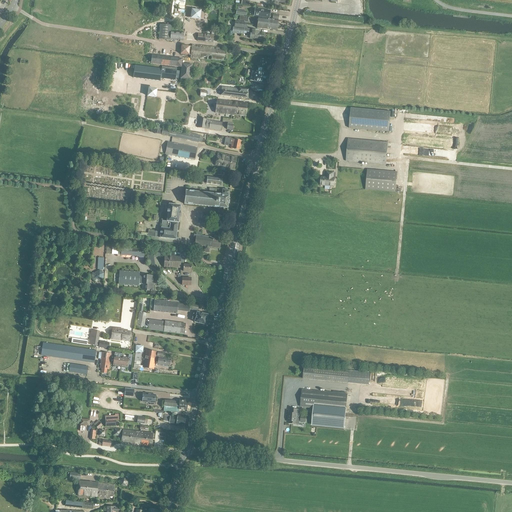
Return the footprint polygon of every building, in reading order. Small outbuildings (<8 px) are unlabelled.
[(255,9),(254,16),(270,18),(271,10),(255,9)] [(203,19),(204,12),(188,10),(187,17),(203,19)] [(258,18),(257,28),(277,31),(279,16),(273,15),(273,20),(258,18)] [(171,25),(160,24),(159,39),(170,41),(170,40),(183,41),(184,32),(171,32),(171,25)] [(251,33),(250,38),(263,39),(264,35),(258,34),(259,31),(251,30),(247,28),(244,28),(244,29),(233,27),(232,33),(244,34),(244,32),(251,33)] [(198,34),(197,41),(213,43),(214,35),(198,34)] [(211,60),(225,61),(226,48),(192,44),(191,47),(190,46),(181,46),(180,54),(191,55),(190,58),(211,60)] [(183,59),(152,55),(151,64),(181,67),(183,59)] [(181,78),(190,80),(192,65),(182,64),(181,78)] [(177,71),(177,68),(162,66),(162,69),(135,65),(133,78),(160,81),(161,78),(175,80),(177,71)] [(246,70),(245,76),(248,77),(248,80),(250,81),(254,82),(264,84),(266,74),(265,74),(266,72),(265,71),(263,71),(262,72),(262,73),(256,72),(246,70)] [(222,87),(221,95),(248,98),(249,89),(240,88),(238,88),(238,89),(222,87)] [(215,113),(231,115),(233,102),(217,100),(215,113)] [(233,102),(231,115),(246,116),(247,103),(233,102)] [(391,111),(351,108),(349,128),(389,131),(391,111)] [(197,127),(197,128),(221,131),(223,123),(207,120),(199,118),(197,127)] [(180,139),(181,131),(163,128),(158,127),(157,134),(161,135),(180,139)] [(181,131),(180,139),(187,140),(188,133),(181,131)] [(188,133),(187,140),(199,143),(199,142),(200,136),(200,135),(195,134),(188,133)] [(231,145),(231,149),(239,150),(241,141),(226,138),(224,145),(228,146),(229,144),(231,145)] [(388,142),(348,139),(346,161),(386,164),(388,142)] [(168,142),(165,154),(171,155),(173,143),(168,142)] [(173,143),(171,155),(195,160),(197,148),(173,143)] [(215,166),(226,168),(228,156),(218,154),(215,166)] [(237,158),(228,156),(226,168),(234,170),(237,158)] [(397,172),(367,169),(366,189),(395,192),(397,172)] [(335,178),(333,178),(334,173),(327,172),(326,177),(321,176),(320,185),(334,186),(335,178)] [(222,179),(216,178),(207,177),(207,184),(221,186),(222,179)] [(214,207),(219,208),(220,194),(215,194),(216,189),(210,188),(209,193),(186,190),(185,194),(183,194),(183,200),(185,200),(184,204),(192,205),(192,204),(208,206),(208,207),(211,207),(214,207)] [(220,194),(219,208),(218,210),(219,211),(222,212),(223,211),(224,208),(228,208),(230,190),(223,190),(222,194),(223,194),(223,195),(220,195),(220,194)] [(167,221),(172,222),(174,205),(169,204),(166,204),(166,208),(169,209),(167,221)] [(181,206),(174,205),(172,222),(178,222),(179,222),(181,206)] [(160,237),(169,238),(171,221),(162,220),(160,237)] [(178,222),(171,221),(169,238),(176,239),(178,222)] [(193,239),(195,239),(195,245),(205,247),(204,250),(205,250),(204,252),(209,252),(209,251),(209,247),(220,249),(222,237),(214,236),(213,237),(200,235),(200,232),(197,232),(196,235),(194,234),(193,239)] [(144,257),(145,250),(121,248),(121,255),(144,257)] [(180,268),(181,262),(181,256),(175,256),(175,255),(180,255),(181,253),(175,253),(175,252),(171,252),(171,256),(164,256),(164,268),(180,268)] [(181,262),(180,268),(183,268),(183,272),(191,272),(192,264),(184,264),(184,262),(181,262)] [(99,270),(95,273),(95,278),(99,281),(104,278),(104,273),(99,270)] [(139,286),(139,284),(143,284),(146,284),(145,291),(154,291),(154,281),(153,281),(153,276),(150,275),(150,274),(147,274),(147,275),(143,275),(143,276),(140,276),(140,272),(119,271),(119,285),(139,286)] [(197,311),(198,311),(198,310),(199,305),(190,304),(191,303),(179,302),(155,300),(153,312),(177,314),(178,311),(189,312),(190,310),(197,311)] [(135,327),(144,328),(147,313),(139,312),(138,320),(136,320),(135,327)] [(192,319),(195,320),(194,323),(206,326),(209,315),(197,312),(196,314),(193,314),(192,319)] [(184,334),(186,323),(165,321),(149,319),(148,329),(164,331),(164,332),(184,334)] [(124,329),(113,328),(112,339),(122,340),(129,341),(131,332),(123,331),(124,329)] [(98,346),(100,331),(92,330),(89,344),(98,346)] [(100,341),(99,347),(108,349),(109,343),(100,341)] [(49,357),(51,344),(43,343),(41,355),(49,357)] [(60,345),(51,344),(49,357),(58,358),(60,345)] [(69,346),(60,345),(58,358),(67,359),(69,346)] [(76,360),(78,348),(69,346),(67,359),(76,360)] [(76,360),(85,362),(87,349),(78,348),(76,360)] [(96,350),(87,349),(85,362),(94,363),(96,350)] [(147,350),(144,368),(154,370),(157,352),(147,350)] [(111,354),(102,353),(100,368),(102,369),(101,373),(107,373),(107,369),(109,370),(111,354)] [(114,362),(113,365),(115,365),(115,367),(118,367),(119,366),(120,366),(121,358),(122,354),(115,353),(114,357),(114,362)] [(133,368),(140,369),(140,365),(142,354),(135,353),(133,368)] [(121,358),(120,366),(122,366),(122,368),(125,368),(126,367),(127,367),(128,365),(131,365),(133,355),(129,354),(128,359),(121,358)] [(157,365),(169,367),(171,359),(158,357),(157,365)] [(69,372),(81,374),(82,366),(70,364),(69,372)] [(303,379),(349,383),(350,371),(304,366),(303,379)] [(349,383),(369,385),(370,373),(350,371),(349,383)] [(125,390),(124,396),(133,398),(134,391),(125,390)] [(301,407),(313,408),(311,426),(344,429),(348,394),(302,390),(301,407)] [(143,394),(142,402),(151,403),(151,405),(154,405),(154,403),(155,403),(156,395),(143,394)] [(166,400),(165,401),(164,411),(179,412),(179,409),(187,410),(188,401),(177,400),(177,401),(166,400)] [(289,422),(289,424),(299,425),(301,410),(298,409),(290,409),(290,413),(288,413),(288,421),(289,422)] [(105,416),(106,427),(116,426),(116,420),(119,420),(119,414),(116,415),(116,416),(105,416)] [(178,417),(170,416),(169,423),(177,424),(177,425),(184,426),(186,417),(178,416),(178,417)] [(98,430),(103,425),(98,420),(93,425),(98,430)] [(122,443),(139,445),(140,432),(123,430),(123,435),(122,435),(122,437),(123,437),(122,443)] [(153,433),(140,432),(139,445),(151,446),(153,433)] [(78,495),(97,497),(99,483),(80,481),(78,495)] [(115,485),(99,483),(97,497),(109,498),(110,495),(114,496),(115,485)]
